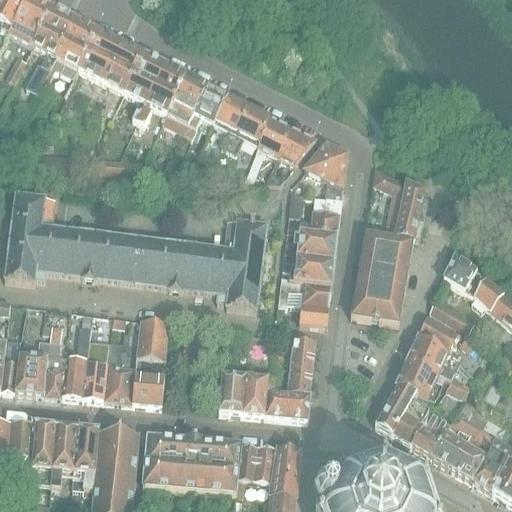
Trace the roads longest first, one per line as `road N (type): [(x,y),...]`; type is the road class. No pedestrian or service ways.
road 1 (residential): [(315,441),(364,167),(360,151),(108,11)]
road 2 (residential): [(0,413),(315,441)]
road 3 (residential): [(355,447),(433,255)]
road 4 (residential): [(473,511),(384,454),(355,447)]
